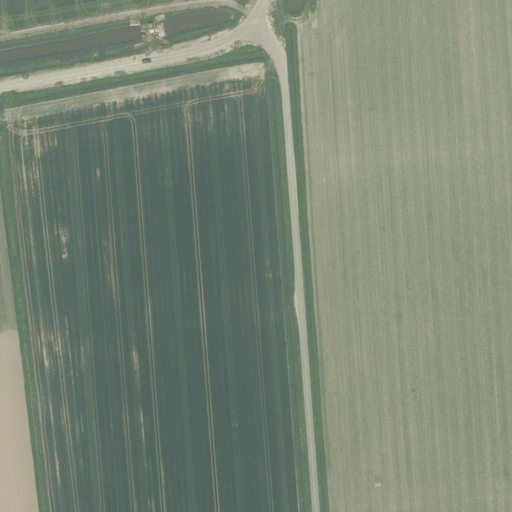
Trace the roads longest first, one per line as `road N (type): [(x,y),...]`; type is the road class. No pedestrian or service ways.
road 1 (unclassified): [(315,511),(283,79),(252,23)]
road 2 (unclassified): [(0,87),(182,54),(252,23)]
